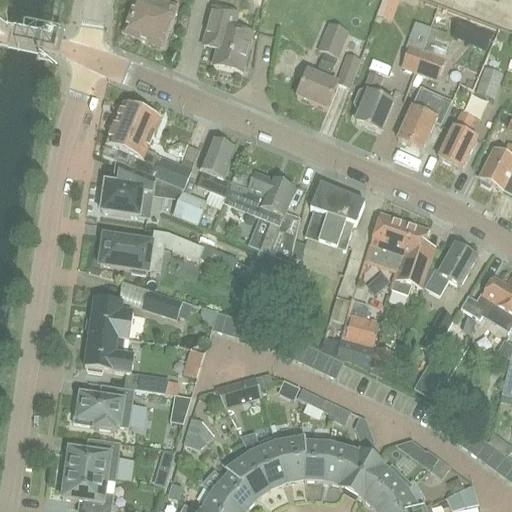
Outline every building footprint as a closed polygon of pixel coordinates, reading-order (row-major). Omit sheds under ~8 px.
[(385,0),(379,12),(394,21),(405,0),(385,0)] [(162,50),(176,11),(162,5),(159,13),(136,5),(124,37),(162,50)] [(243,76),(253,37),(233,31),(237,17),(213,10),(203,49),(218,53),(214,69),(243,76)] [(338,87),(329,83),(335,67),(336,68),(338,62),(349,35),(330,27),(319,54),(324,56),(315,77),(307,74),(297,100),(327,113),(338,87)] [(401,70),(414,75),(430,33),(416,27),(408,49),(410,49),(401,70)] [(443,62),(448,49),(436,45),(438,39),(430,36),(431,33),(430,33),(414,75),(438,84),(445,63),(443,62)] [(361,63),(347,57),(337,85),(351,91),(361,63)] [(504,76),(486,70),(476,96),(495,103),(504,76)] [(393,105),(376,98),(384,82),(371,76),(364,93),(361,92),(358,93),(353,106),(354,109),(357,111),(354,117),(359,119),(356,125),(381,135),(393,105)] [(435,127),(442,130),(452,106),(422,92),(413,111),(413,110),(398,142),(423,153),(435,127)] [(123,169),(146,115),(123,106),(101,160),(123,169)] [(160,121),(146,115),(123,169),(127,170),(154,182),(177,192),(184,194),(193,172),(162,160),(157,158),(157,157),(147,153),(160,121)] [(477,142),(468,138),(476,121),(461,115),(454,131),(438,161),(462,173),(477,142)] [(212,143),(200,174),(203,175),(197,190),(225,202),(231,187),(232,186),(224,183),(236,153),(212,143)] [(511,148),(509,147),(503,157),(495,152),(479,182),(503,194),(504,192),(511,195),(511,148)] [(154,182),(127,170),(124,189),(105,186),(104,191),(100,191),(98,210),(102,210),(101,215),(148,222),(154,182)] [(255,177),(253,182),(246,179),(241,191),(231,187),(225,202),(223,206),(243,215),(256,220),(280,230),(286,216),(295,192),(255,177)] [(311,213),(313,214),(304,241),(346,256),(355,227),(356,228),(365,206),(321,188),(311,213)] [(174,219),(198,229),(207,205),(182,195),(174,219)] [(397,275),(413,228),(380,217),(370,249),(365,265),(397,275)] [(436,251),(425,247),(430,233),(413,228),(397,275),(391,294),(408,300),(412,289),(422,292),(436,251)] [(290,265),(294,249),(266,238),(261,253),(290,265)] [(199,265),(204,251),(178,241),(173,254),(199,265)] [(130,275),(130,278),(145,279),(145,276),(146,276),(148,259),(161,261),(162,249),(102,242),(100,256),(97,255),(96,267),(99,268),(99,271),(130,275)] [(456,249),(441,275),(436,271),(425,291),(439,300),(449,284),(460,290),(477,261),(456,249)] [(482,300),(485,302),(490,305),(486,310),(468,299),(461,312),(480,323),(483,319),(510,335),(511,331),(511,282),(507,289),(494,281),(482,300)] [(128,282),(123,298),(136,302),(142,287),(128,282)] [(177,323),(182,307),(147,296),(142,312),(177,323)] [(133,316),(121,315),(122,306),(94,302),(90,336),(129,342),(133,316)] [(433,359),(454,325),(441,315),(420,351),(433,359)] [(370,355),(371,351),(373,352),(380,326),(351,318),(344,344),(359,348),(358,352),(370,355)] [(128,353),(129,342),(90,336),(85,371),(126,377),(126,376),(132,377),(134,359),(134,354),(128,353)] [(389,377),(395,357),(375,351),(369,371),(389,377)] [(511,356),(501,397),(511,400),(511,356)] [(169,382),(132,377),(126,376),(126,377),(123,392),(165,398),(169,382)] [(271,378),(257,382),(260,392),(274,388),(271,378)] [(245,396),(260,392),(257,382),(243,385),(245,396)] [(95,430),(95,432),(115,434),(115,430),(128,431),(134,394),(110,390),(109,402),(81,398),(79,410),(76,409),(73,427),(95,430)] [(334,419),(338,410),(325,403),(320,412),(334,419)] [(352,416),(338,410),(334,419),(348,426),(352,416)] [(202,425),(192,422),(188,436),(198,438),(202,425)] [(194,452),(198,438),(188,436),(184,449),(194,452)] [(305,485),(302,436),(274,441),(286,482),(292,481),(292,483),(304,480),(305,485)] [(324,484),(330,441),(303,440),(303,436),(302,436),(305,485),(318,485),(318,484),(324,484)] [(286,482),(274,441),(247,452),(269,491),(281,486),(280,485),(286,482)] [(351,464),(361,469),(366,460),(360,456),(359,458),(355,456),(330,449),(331,442),(330,441),(324,484),(330,486),(329,487),(340,490),(340,491),(341,492),(351,464)] [(115,484),(120,448),(97,444),(95,456),(69,453),(68,463),(65,463),(64,475),(66,476),(66,477),(115,484)] [(254,501),(269,491),(247,452),(224,468),(256,505),(257,505),(254,501)] [(431,474),(439,463),(428,454),(420,466),(431,474)] [(351,464),(341,492),(353,499),(363,505),(382,481),(372,476),(378,466),(372,463),(366,460),(361,469),(351,464)] [(442,483),(451,471),(439,463),(431,474),(442,483)] [(374,511),(381,511),(412,488),(392,469),(387,474),(383,472),(384,470),(378,466),(372,476),(382,481),(363,505),(365,504),(373,511),(374,511)] [(249,511),(256,505),(224,468),(223,469),(226,472),(220,479),(225,484),(214,496),(234,511),(249,511)] [(115,485),(115,484),(66,477),(66,479),(63,479),(61,491),(64,492),(62,502),(89,506),(87,511),(111,511),(113,498),(105,497),(107,484),(115,485)] [(182,490),(172,487),(168,501),(178,504),(182,490)] [(426,511),(421,503),(415,507),(406,494),(412,489),(412,488),(381,511),(426,511),(431,510),(430,509),(426,511)] [(234,511),(214,496),(206,509),(200,506),(196,511),(234,511)]
